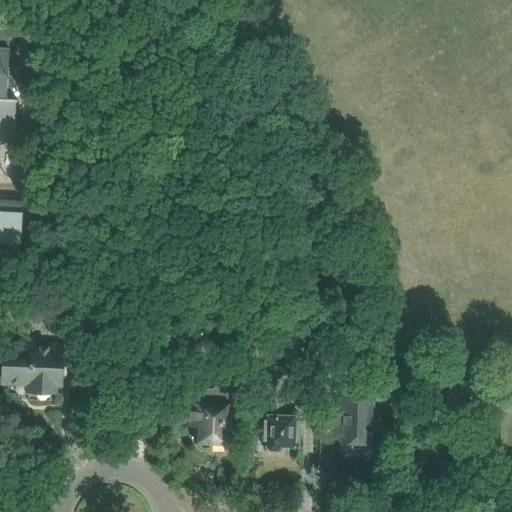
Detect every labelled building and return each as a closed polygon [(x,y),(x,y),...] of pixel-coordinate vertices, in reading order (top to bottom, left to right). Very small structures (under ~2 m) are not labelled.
[(0,244),(20,245),(22,214),(27,214),(27,202),(0,200),(0,132),(15,133),(16,101),(18,101),(18,99),(7,99),(8,88),(20,86),(16,67),(7,68),(9,33),(0,32),(0,244)] [(184,336),(198,339),(201,321),(173,316),(169,340),(183,342),(184,336)] [(323,369),(350,371),(353,338),(325,336),(323,369)] [(61,343),(20,342),(20,352),(4,351),(3,383),(28,384),(28,389),(54,391),(54,385),(59,385),(61,343)] [(320,355),(321,343),(303,342),(302,354),(320,355)] [(445,418),(476,420),(474,453),(488,454),(494,358),(476,358),(475,382),(446,381),(445,418)] [(285,370),(267,370),(267,380),(264,380),(263,415),(262,445),(265,445),(264,446),(268,451),(276,451),(279,449),(279,446),(298,446),(299,416),(282,415),(284,381),(285,370)] [(345,394),(340,393),(340,425),(341,425),(341,442),(370,442),(370,434),(380,434),(380,414),(372,414),(373,384),(345,384),(345,394)] [(190,403),(189,426),(195,426),(195,442),(227,444),(228,436),(230,436),(230,412),(228,412),(229,392),(226,388),(216,388),(212,391),(202,391),(202,404),(190,403)]
